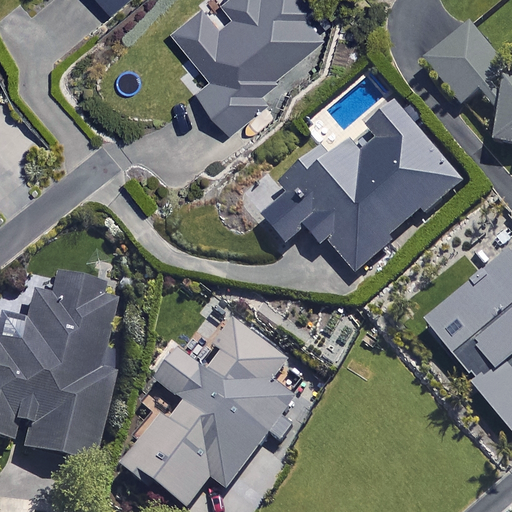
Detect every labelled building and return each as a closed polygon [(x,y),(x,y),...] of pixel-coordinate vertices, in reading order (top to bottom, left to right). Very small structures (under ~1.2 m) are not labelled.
[(99,0),(110,14),(128,0),(99,0)] [(317,10),(308,0),(229,0),(221,7),(232,19),(219,29),(202,9),(172,34),(211,79),(195,92),(231,133),(267,102),(261,95),(325,40),(306,19),(317,10)] [(511,87),(502,86),(501,95),(490,84),(507,67),(464,22),(418,67),(462,111),(476,97),(497,118),(492,148),(511,150),(511,87)] [(465,186),(397,105),(362,134),(370,144),(359,153),(349,141),(323,162),(317,155),(275,190),(284,201),(260,222),(283,250),(304,232),(320,251),(328,245),(355,277),(390,248),(387,244),(421,216),(425,220),(465,186)] [(511,263),(506,257),(424,329),(473,385),(469,389),(511,438),(511,263)] [(115,291),(51,277),(45,301),(28,297),(22,324),(0,318),(0,442),(9,445),(13,426),(25,428),(19,453),(90,468),(110,376),(97,373),(115,291)] [(287,363),(236,325),(215,351),(221,356),(205,377),(175,355),(153,384),(184,407),(169,427),(159,420),(119,474),(147,495),(152,488),(183,511),(184,511),(208,481),(224,493),(293,401),(271,384),(287,363)]
